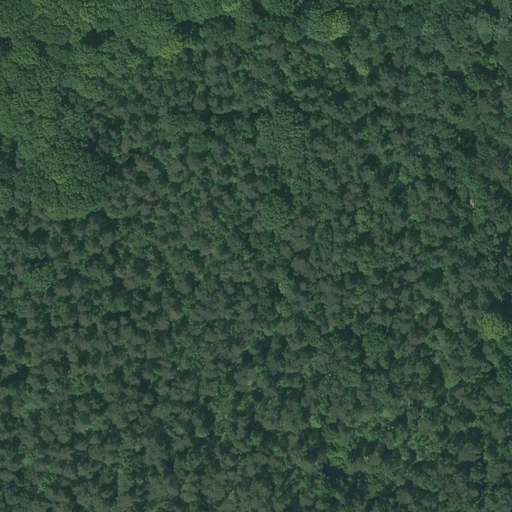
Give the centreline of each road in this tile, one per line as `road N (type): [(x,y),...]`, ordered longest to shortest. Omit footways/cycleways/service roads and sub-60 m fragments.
road 1 (track): [(0,28),(261,2),(383,0)]
road 2 (unknown): [(511,362),(416,0)]
